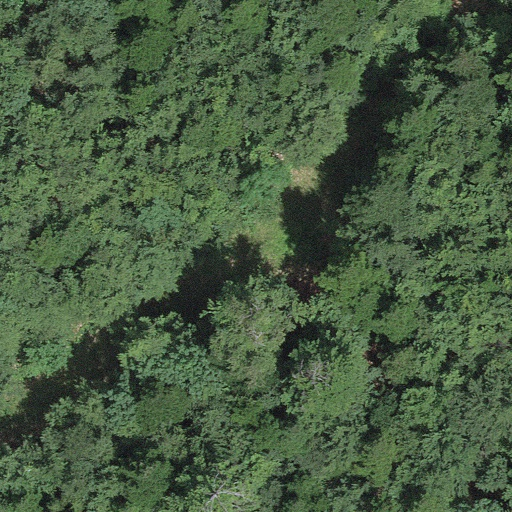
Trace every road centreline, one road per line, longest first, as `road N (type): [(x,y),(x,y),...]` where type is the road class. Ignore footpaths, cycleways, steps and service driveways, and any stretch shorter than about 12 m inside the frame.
road 1 (track): [(465,0),(185,288),(47,397),(0,416)]
road 2 (track): [(0,238),(111,0)]
